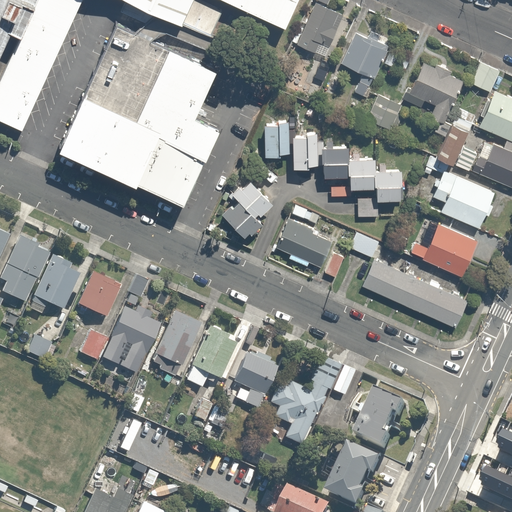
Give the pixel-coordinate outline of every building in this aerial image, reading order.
[(25,0),(10,34),(0,55),(0,126),(11,132),(73,0),(25,0)] [(0,0),(0,29),(10,34),(25,0),(0,0)] [(112,0),(168,24),(180,0),(112,0)] [(200,40),(218,2),(213,0),(180,0),(168,24),(200,40)] [(213,0),(218,2),(272,27),(285,0),(213,0)] [(315,0),(310,0),(292,42),(329,58),(348,14),(315,0)] [(113,2),(108,14),(185,49),(190,38),(113,2)] [(75,90),(50,145),(174,206),(210,127),(186,117),(208,70),(157,47),(135,36),(106,23),(75,90)] [(385,45),(353,31),(340,61),(372,75),(385,45)] [(386,52),(382,61),(403,71),(407,62),(386,52)] [(417,105),(420,98),(433,104),(429,111),(442,117),(460,79),(421,61),(409,87),(406,86),(400,98),(417,105)] [(499,69),(478,61),(469,82),(491,91),(499,69)] [(370,79),(361,74),(352,91),(362,96),(370,79)] [(511,97),(492,89),(477,124),(511,138),(511,97)] [(372,99),(364,117),(387,128),(396,110),(372,99)] [(475,115),(458,108),(436,155),(467,170),(475,151),(461,145),(475,115)] [(263,121),(264,152),(280,152),(280,151),(292,151),(293,164),(309,164),(309,163),(323,162),(323,173),(349,172),(349,184),(349,185),(351,185),(376,184),(376,196),(377,196),(403,196),(401,166),(385,166),(385,163),(379,163),(379,166),(375,166),(375,154),(359,155),(359,151),(353,151),(353,155),(348,155),(348,143),(333,143),(333,139),(326,140),(326,143),(323,143),(323,139),(316,139),(316,129),(306,129),(306,132),(295,132),(294,127),(288,128),(288,116),(278,117),(278,120),(263,121)] [(511,151),(483,139),(470,170),(511,187),(511,151)] [(443,199),(439,209),(477,225),(483,212),(487,214),(492,204),(488,202),(493,190),(445,169),(448,162),(429,153),(425,164),(442,171),(439,178),(436,177),(433,183),(436,184),(431,194),(443,199)] [(232,203),(230,201),(221,209),(243,233),(249,228),(251,231),(262,220),(255,212),(258,209),(260,212),(272,200),(250,176),(241,184),(239,182),(231,189),(233,191),(228,194),(232,198),(237,195),(239,197),(232,203)] [(349,185),(349,184),(331,185),(331,194),(351,193),(351,185),(349,185)] [(376,196),(357,196),(357,214),(378,214),(377,196),(376,196)] [(306,207),(295,203),(292,211),(303,216),(304,215),(308,217),(308,218),(315,221),(318,214),(306,209),(306,207)] [(288,216),(275,244),(281,247),(281,248),(284,249),(285,249),(290,252),(289,256),(307,263),(309,259),(320,265),(332,239),(317,232),(318,229),(288,216)] [(422,255),(421,256),(461,274),(466,260),(468,260),(470,255),(469,253),(476,238),(437,221),(426,245),(414,240),(410,249),(422,255)] [(379,240),(356,230),(349,245),(371,256),(374,250),(377,242),(379,240)] [(18,233),(0,271),(0,277),(4,279),(0,287),(0,288),(24,300),(35,275),(36,276),(48,251),(36,245),(37,242),(18,233)] [(377,242),(374,250),(381,253),(384,245),(377,242)] [(335,275),(344,256),(333,251),(325,270),(335,275)] [(51,252),(32,293),(33,294),(28,306),(40,312),(46,299),(62,307),(78,271),(67,266),(70,261),(61,257),(61,256),(60,255),(59,254),(58,254),(57,254),(56,254),(55,254),(51,252)] [(362,283),(455,325),(467,298),(374,256),(362,283)] [(84,305),(105,315),(120,282),(91,269),(76,301),(77,302),(76,305),(83,308),(84,305)] [(147,278),(135,273),(127,290),(139,296),(147,278)] [(137,296),(129,292),(125,300),(133,304),(137,296)] [(134,309),(122,304),(108,334),(110,335),(109,337),(100,355),(116,362),(118,358),(120,359),(118,363),(134,371),(143,350),(145,351),(159,321),(148,316),(151,310),(136,304),(135,306),(136,306),(134,309)] [(180,363),(200,320),(173,308),(153,351),(155,352),(151,360),(159,363),(158,367),(174,374),(179,363),(180,363)] [(208,323),(190,363),(191,363),(185,378),(200,385),(204,377),(211,380),(214,374),(219,376),(235,340),(226,336),(228,332),(219,328),(219,327),(214,324),(212,325),(208,323)] [(109,337),(89,328),(79,350),(96,358),(97,356),(99,357),(100,355),(109,337)] [(50,341),(33,333),(25,349),(43,357),(50,341)] [(248,352),(245,350),(232,379),(249,387),(243,400),(256,405),(262,392),(263,393),(276,364),(273,363),(274,361),(268,358),(269,356),(256,350),(255,352),(249,350),(248,352)] [(340,363),(321,354),(306,385),(288,378),(285,384),(277,380),(268,399),(277,404),(272,414),(289,422),(283,435),(300,442),(315,410),(316,411),(324,395),(322,394),(326,386),(329,387),(340,363)] [(354,369),(343,363),(331,388),(343,393),(354,369)] [(222,385),(214,402),(232,411),(240,393),(222,385)] [(406,402),(376,389),(368,408),(364,406),(361,414),(364,415),(355,434),(385,448),(391,435),(390,435),(392,431),(389,429),(396,414),(400,415),(406,402)] [(201,392),(192,414),(204,419),(214,398),(201,392)] [(503,448),(501,452),(511,456),(511,437),(506,435),(500,447),(503,448)] [(382,458),(350,444),(327,492),(359,508),(367,491),(363,489),(370,473),(374,475),(382,458)] [(208,465),(202,480),(212,484),(218,469),(208,465)] [(156,471),(148,468),(142,480),(143,480),(141,483),(149,487),(150,483),(151,483),(156,471)] [(475,476),(469,488),(486,498),(493,485),(475,476)] [(511,483),(502,479),(495,497),(511,503),(511,483)] [(271,511),(329,511),(332,506),(290,488),(289,490),(277,484),(271,497),(274,498),(269,511),(271,511)] [(122,511),(131,493),(115,485),(111,494),(94,486),(81,511),(122,511)] [(37,498),(26,493),(22,500),(33,505),(37,498)] [(168,511),(141,499),(135,511),(168,511)]
